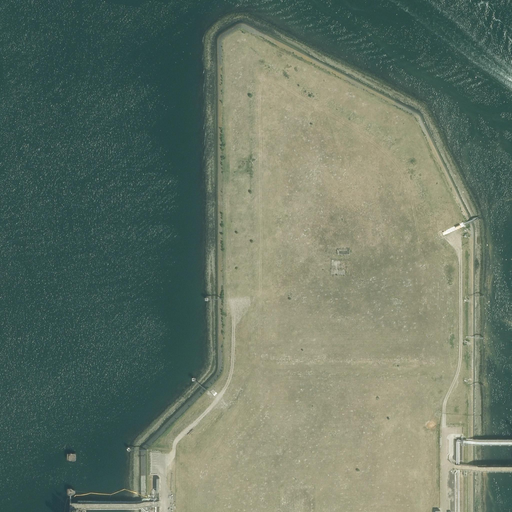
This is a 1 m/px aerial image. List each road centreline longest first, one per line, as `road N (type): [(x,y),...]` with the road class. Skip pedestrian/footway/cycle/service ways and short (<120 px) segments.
road 1 (track): [(457,231),(460,347),(444,430)]
road 2 (track): [(235,297),(236,380),(162,464)]
